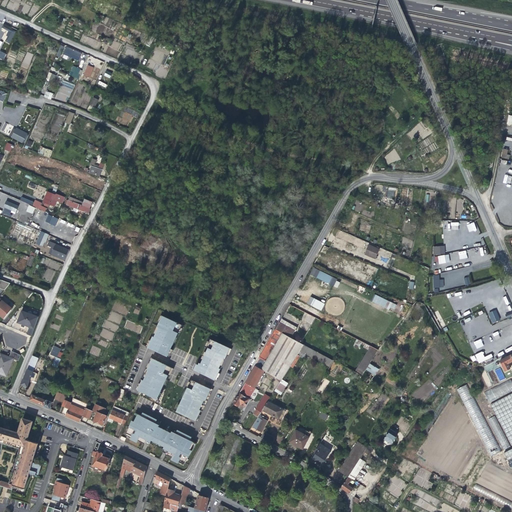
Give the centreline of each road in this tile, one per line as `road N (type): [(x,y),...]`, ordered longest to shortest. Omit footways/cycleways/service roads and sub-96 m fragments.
road 1 (tertiary): [(414,180),(365,177),(350,187),(219,419)]
road 2 (residential): [(130,138),(151,96),(141,74),(0,10)]
road 3 (motorway): [(307,0),(479,34)]
road 4 (residential): [(52,294),(130,138)]
road 5 (residential): [(347,511),(344,496),(313,472),(219,419)]
road 6 (residential): [(453,145),(391,0)]
road 7 (motorway): [(511,26),(379,0)]
road 8 (residential): [(15,97),(59,103),(130,138)]
